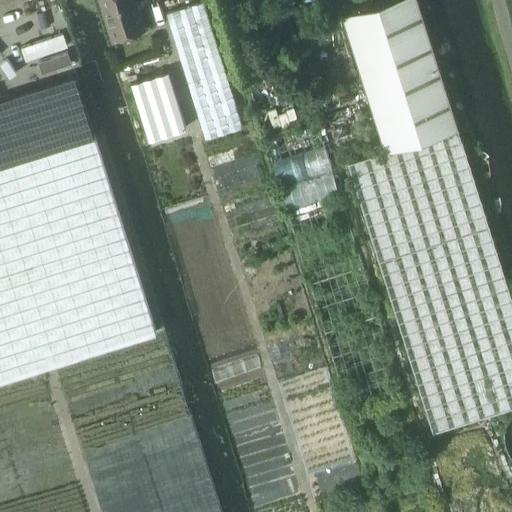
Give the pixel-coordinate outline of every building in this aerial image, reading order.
[(101,0),(113,37),(144,27),(135,0),(101,0)] [(417,0),(378,0),(341,12),(384,149),(457,126),(417,0)] [(166,12),(185,75),(205,138),(242,127),(218,50),(203,1),(166,12)] [(53,4),(18,15),(26,39),(61,27),(53,4)] [(130,81),(148,138),(184,127),(166,70),(130,81)] [(0,97),(0,380),(39,369),(53,364),(156,332),(94,135),(75,74),(0,97)] [(264,136),(346,404),(398,389),(323,141),(311,121),(264,136)] [(511,406),(511,300),(457,126),(384,149),(347,161),(432,431),(511,406)]
